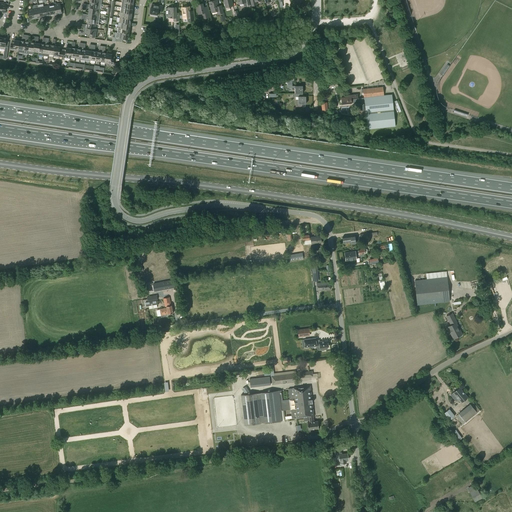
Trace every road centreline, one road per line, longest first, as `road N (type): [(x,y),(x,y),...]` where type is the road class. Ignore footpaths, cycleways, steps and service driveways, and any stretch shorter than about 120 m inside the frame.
road 1 (unclassified): [(316,21),(292,55),(155,76),(136,87),(114,198),(125,217),(141,221),(224,204),(321,220),(353,427)]
road 2 (motorway): [(511,188),(0,113)]
road 3 (motorway): [(0,128),(511,203)]
road 4 (secondary): [(511,236),(198,184),(0,163)]
road 5 (track): [(321,220),(89,255)]
road 6 (unclassified): [(353,427),(450,360),(511,332)]
road 7 (residential): [(56,24),(68,37),(130,47),(142,0)]
